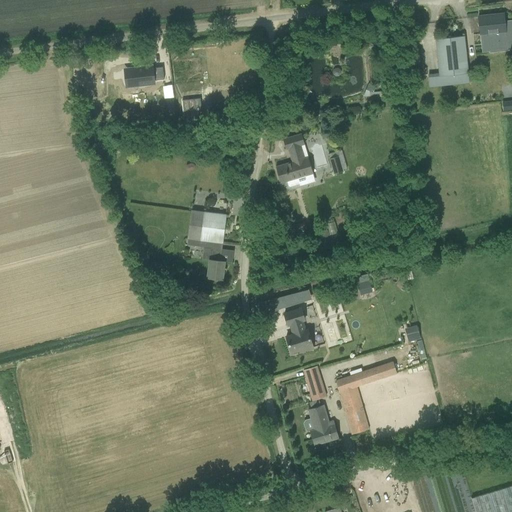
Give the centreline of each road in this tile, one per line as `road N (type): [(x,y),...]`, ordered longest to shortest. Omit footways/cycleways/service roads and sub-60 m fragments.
road 1 (unclassified): [(0,54),(425,0)]
road 2 (tertiary): [(212,511),(410,456),(511,445)]
